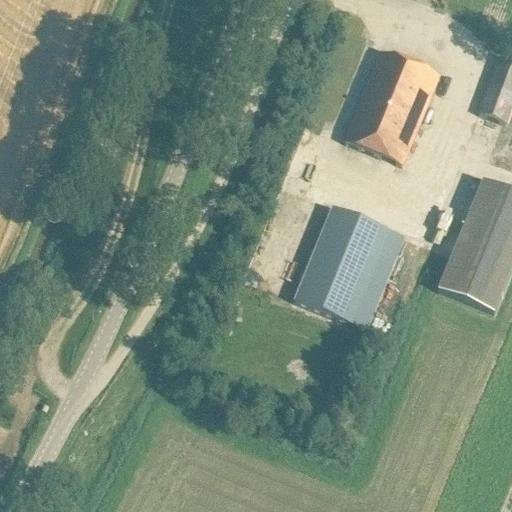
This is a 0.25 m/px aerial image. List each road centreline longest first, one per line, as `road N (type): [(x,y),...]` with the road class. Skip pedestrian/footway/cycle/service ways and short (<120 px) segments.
road 1 (unclassified): [(79,399),(111,371),(201,224),(293,0)]
road 2 (track): [(79,399),(54,383),(44,358),(113,240),(138,166),(170,0)]
road 3 (tertiary): [(79,399),(240,0)]
road 4 (tertiary): [(17,511),(79,399)]
